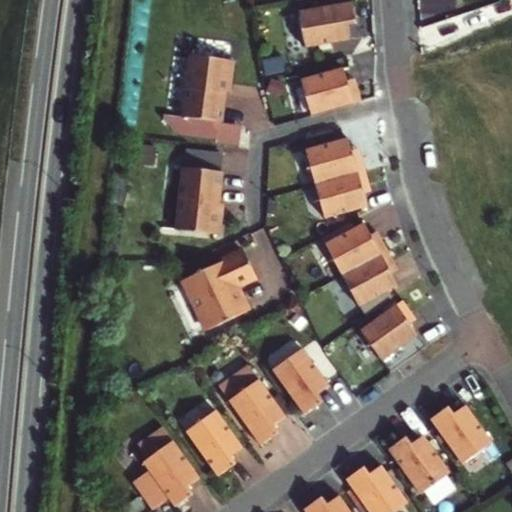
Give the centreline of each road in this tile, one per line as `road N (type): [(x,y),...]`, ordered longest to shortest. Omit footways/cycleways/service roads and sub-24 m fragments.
road 1 (trunk): [(64,0),(13,511)]
road 2 (residential): [(486,339),(240,511)]
road 3 (residential): [(402,99),(425,216),(486,339)]
road 4 (residential): [(402,99),(258,143),(252,216)]
